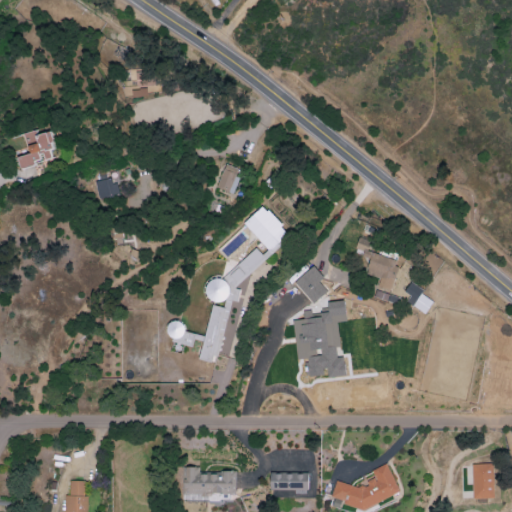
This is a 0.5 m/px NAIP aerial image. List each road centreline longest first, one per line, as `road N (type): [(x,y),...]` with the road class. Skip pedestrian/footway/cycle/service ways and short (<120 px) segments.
road 1 (residential): [(511,421),(0,421)]
road 2 (tertiary): [(142,0),(214,46),(511,291)]
